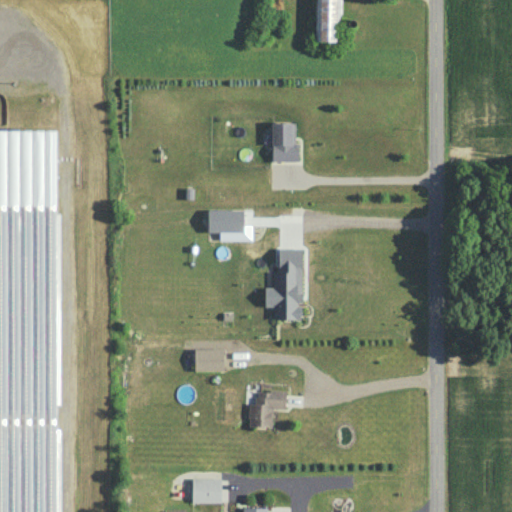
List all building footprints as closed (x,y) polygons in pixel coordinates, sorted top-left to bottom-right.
[(338,41),(338,0),(315,0),(314,40),(338,41)] [(271,121),(272,161),(296,161),(296,121),(271,121)] [(0,251),(34,252),(38,251),(42,254),(42,247),(50,254),(58,246),(55,239),(43,227),(43,209),(55,220),(56,131),(0,130),(0,251)] [(302,248),(278,248),(277,272),(273,272),(273,287),(264,287),(264,306),(273,306),(273,319),(300,319),(301,303),(302,248)] [(194,348),(194,371),(223,370),(223,348),(194,348)] [(247,426),(271,427),(272,409),(285,410),(285,391),(256,390),(256,403),(248,403),(247,426)] [(220,502),(220,478),(191,478),(191,502),(220,502)]
